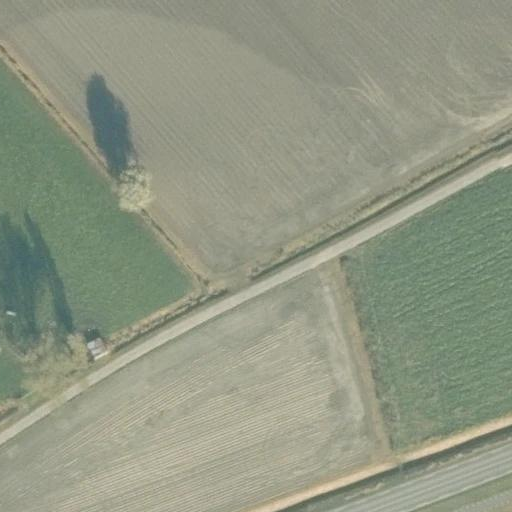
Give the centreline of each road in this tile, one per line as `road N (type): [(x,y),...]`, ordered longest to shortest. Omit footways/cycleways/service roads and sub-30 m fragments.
road 1 (unclassified): [(511,156),(126,357),(0,440)]
road 2 (primary): [(367,511),(511,457)]
